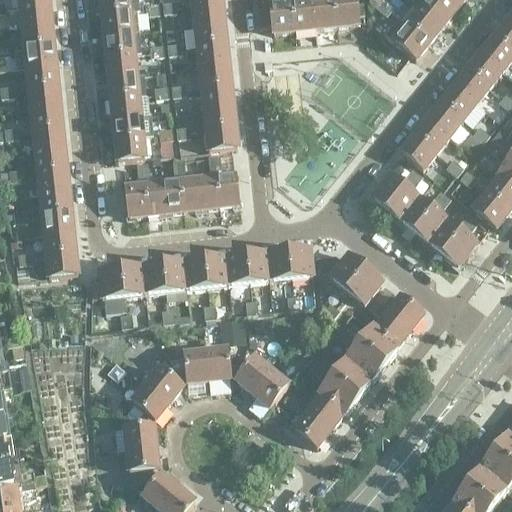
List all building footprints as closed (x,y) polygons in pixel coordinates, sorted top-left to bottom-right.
[(49,9),(47,0),(19,0),(20,12),(49,9)] [(129,18),(126,0),(99,0),(101,6),(102,21),(129,18)] [(222,8),(220,0),(192,0),(193,11),(222,8)] [(455,16),(435,0),(431,0),(420,15),(442,32),(455,16)] [(468,0),(435,0),(455,16),(468,0)] [(355,7),(355,4),(333,6),(336,33),(358,30),(357,27),(357,24),(357,20),(364,20),(363,7),(355,7)] [(392,11),(384,5),(380,10),(388,16),(392,11)] [(336,33),(333,6),(313,8),(315,35),(336,33)] [(224,29),(222,8),(193,11),(196,32),(224,29)] [(315,35),(313,8),(292,11),(295,37),(315,35)] [(51,30),(49,9),(20,12),(23,33),(51,30)] [(388,16),(380,10),(377,14),(385,20),(388,16)] [(295,37),(292,11),(270,13),(272,33),(273,37),(273,40),(295,37)] [(272,33),(270,13),(257,14),(260,35),(266,34),(272,33)] [(442,32),(420,15),(407,31),(429,49),(442,32)] [(137,17),(129,18),(102,21),(104,42),(131,39),(139,38),(137,17)] [(429,49),(407,31),(398,23),(384,40),(393,48),(411,62),(413,63),(416,66),(429,49)] [(511,31),(507,28),(494,44),(511,58),(511,31)] [(226,50),(224,29),(196,32),(198,53),(226,50)] [(53,51),(51,30),(23,33),(25,54),(53,51)] [(133,60),(131,39),(104,42),(107,63),(133,60)] [(511,64),(511,58),(494,44),(481,60),(502,77),(511,64)] [(228,71),(226,50),(198,53),(200,74),(228,71)] [(55,72),(53,51),(25,54),(27,75),(55,72)] [(135,81),(133,60),(107,63),(108,78),(109,83),(135,81)] [(502,77),(481,60),(468,77),(489,94),(502,77)] [(231,92),(228,71),(200,74),(202,95),(231,92)] [(57,93),(55,72),(27,75),(29,96),(57,93)] [(489,94),(468,77),(455,93),(476,110),(489,94)] [(138,101),(135,81),(109,83),(111,104),(138,101)] [(233,113),(231,92),(202,95),(205,116),(233,113)] [(60,114),(57,93),(29,96),(31,117),(60,114)] [(476,110),(455,93),(442,110),(463,126),(476,110)] [(511,109),(511,105),(504,100),(501,103),(511,111),(511,109)] [(140,122),(138,101),(111,104),(113,120),(113,125),(140,122)] [(511,111),(501,103),(498,107),(508,115),(511,111)] [(463,126),(442,110),(429,126),(450,143),(463,126)] [(235,133),(233,113),(205,116),(207,136),(235,133)] [(62,134),(60,114),(31,117),(34,137),(62,134)] [(142,143),(140,122),(113,125),(115,146),(142,143)] [(450,143),(429,126),(415,142),(436,159),(450,143)] [(318,153),(336,168),(354,148),(336,132),(318,153)] [(488,140),(478,132),(475,136),(485,144),(488,140)] [(237,155),(235,133),(207,136),(209,158),(232,156),(237,155)] [(64,155),(62,134),(34,137),(36,158),(64,155)] [(485,144),(475,136),(472,140),(481,148),(485,144)] [(423,176),(436,159),(415,142),(402,159),(404,161),(423,176)] [(144,165),(142,143),(115,146),(118,168),(120,167),(144,165)] [(502,151),(492,143),(488,147),(498,155),(502,151)] [(498,155),(488,147),(485,151),(495,159),(498,155)] [(66,176),(64,155),(36,158),(38,179),(66,176)] [(461,173),(452,165),(449,169),(458,177),(461,173)] [(511,166),(499,182),(498,183),(500,184),(500,183),(511,192),(511,166)] [(458,177),(449,169),(446,173),(455,181),(458,177)] [(411,186),(417,178),(412,174),(406,182),(411,186)] [(68,197),(66,176),(38,179),(40,200),(68,197)] [(475,184),(465,176),(462,180),(472,188),(475,184)] [(416,190),(422,182),(417,178),(411,186),(416,190)] [(472,188),(462,180),(459,184),(469,191),(472,188)] [(237,206),(234,181),(225,182),(225,184),(216,185),(219,214),(233,212),(233,214),(240,214),(240,209),(239,205),(237,206)] [(376,208),(386,216),(404,194),(397,188),(399,187),(391,181),(376,200),(374,199),(372,202),(369,205),(375,210),(376,208)] [(511,192),(500,183),(500,184),(487,200),(509,218),(511,213),(511,192)] [(219,214),(216,185),(208,186),(207,184),(198,185),(202,218),(208,218),(207,215),(219,214)] [(202,218),(198,185),(189,186),(189,188),(180,189),(183,218),(195,216),(195,219),(202,218)] [(183,218),(180,189),(172,190),(172,188),(162,189),(166,222),(172,221),(172,219),(183,218)] [(166,222),(162,189),(153,190),(153,192),(145,193),(148,221),(159,220),(160,223),(166,222)] [(148,221),(145,193),(135,194),(135,192),(126,193),(128,217),(126,217),(127,222),(127,226),(134,225),(134,223),(148,221)] [(412,200),(404,194),(386,216),(396,224),(394,226),(399,230),(420,203),(414,198),(412,200)] [(71,218),(68,197),(40,200),(43,221),(71,218)] [(439,209),(445,201),(441,197),(434,205),(439,209)] [(509,218),(487,200),(473,217),(491,231),(493,233),(496,235),(509,218)] [(444,212),(450,205),(445,201),(439,209),(444,212)] [(415,239),(433,217),(425,211),(427,209),(420,203),(399,230),(404,234),(406,232),(415,239)] [(427,252),(449,226),(442,220),(440,223),(433,217),(415,239),(424,246),(423,248),(427,252)] [(73,239),(71,218),(43,221),(45,242),(73,239)] [(467,231),(474,223),(469,220),(463,227),(467,231)] [(472,235),(478,227),(474,223),(467,231),(472,235)] [(443,262),(461,239),(454,233),(455,231),(449,226),(427,252),(432,256),(434,254),(443,262)] [(75,260),(73,239),(45,242),(47,263),(75,260)] [(461,268),(477,249),(470,243),(468,245),(461,239),(443,262),(454,270),(453,272),(458,276),(460,273),(463,270),(461,268)] [(310,260),(310,256),(288,259),(291,285),(312,283),(310,260)] [(291,285),(288,259),(267,261),(270,288),(291,285)] [(77,281),(75,260),(47,263),(49,284),(74,282),(77,281)] [(270,288),(267,261),(246,263),(249,290),(270,288)] [(347,298),(365,276),(348,262),(346,265),(344,267),(330,284),(347,298)] [(249,290),(246,263),(225,265),(228,292),(249,290)] [(228,292),(225,265),(204,268),(207,294),(228,292)] [(207,294),(204,268),(184,270),(186,297),(207,294)] [(186,297),(184,270),(163,272),(166,299),(186,297)] [(166,299),(163,272),(142,274),(145,301),(166,299)] [(145,301),(142,274),(121,277),(124,303),(145,301)] [(381,291),(382,289),(365,276),(347,298),(364,311),(371,303),(381,291)] [(124,303),(121,277),(99,279),(100,282),(100,286),(102,306),(124,303)] [(382,309),(375,304),(374,305),(371,308),(378,314),(382,309)] [(423,322),(401,304),(387,321),(409,339),(423,322)] [(378,314),(371,308),(368,313),(374,319),(378,314)] [(329,326),(336,316),(334,314),(329,310),(323,318),(322,320),(329,326)] [(409,339),(387,321),(374,337),(374,338),(396,355),(409,339)] [(270,324),(254,326),(256,342),(272,340),(270,324)] [(243,326),(221,328),(223,351),(245,349),(243,326)] [(350,338),(345,334),(342,332),(340,334),(339,336),(346,343),(350,338)] [(346,343),(339,336),(335,341),(343,347),(346,343)] [(396,355),(374,338),(374,337),(373,336),(372,336),(359,353),(384,373),(398,356),(396,355)] [(384,373),(359,353),(346,369),(371,389),(384,373)] [(305,370),(312,361),(308,357),(300,367),(305,370)] [(230,385),(229,373),(227,358),(206,360),(209,388),(230,386),(230,385)] [(209,388),(206,360),(184,363),(186,378),(187,390),(187,391),(209,388)] [(324,371),(316,364),(312,369),(320,375),(324,371)] [(253,401),(271,379),(254,365),(244,377),(237,387),(236,388),(253,401)] [(320,375),(312,369),(308,374),(316,380),(320,375)] [(371,389),(346,369),(333,386),(358,406),(371,389)] [(237,387),(244,377),(238,372),(229,373),(230,385),(234,385),(237,387)] [(0,399),(11,398),(7,375),(4,375),(0,375),(0,399)] [(181,393),(172,385),(160,376),(146,393),(168,411),(182,394),(181,393)] [(187,390),(186,378),(177,379),(172,385),(181,393),(184,390),(187,390)] [(276,407),(287,392),(271,379),(253,401),(269,414),(276,407)] [(358,406),(333,386),(320,402),(319,402),(321,404),(321,403),(343,421),(345,423),(358,406)] [(168,411),(146,393),(133,409),(144,419),(154,427),(155,427),(168,411)] [(298,403),(290,397),(286,402),(294,408),(298,403)] [(294,408),(286,402),(282,407),(290,413),(294,408)] [(343,421),(321,403),(321,404),(308,420),(330,437),(343,421)] [(0,422),(9,421),(7,409),(1,410),(0,405),(0,422)] [(152,429),(154,427),(144,419),(139,426),(140,435),(152,433),(152,429)] [(330,437),(308,420),(295,437),(317,454),(330,437)] [(0,446),(6,445),(4,434),(11,433),(9,421),(0,422),(0,446)] [(152,433),(140,435),(125,436),(127,458),(155,455),(153,433),(152,433)] [(511,447),(509,445),(507,443),(494,460),(511,474),(511,447)] [(0,469),(17,467),(13,444),(6,445),(0,446),(0,469)] [(158,476),(156,460),(155,455),(127,458),(130,479),(145,478),(157,476),(158,476)] [(511,489),(511,474),(494,460),(481,477),(506,497),(511,489)] [(0,469),(0,491),(20,488),(19,479),(17,467),(0,469)] [(152,492),(160,482),(157,480),(157,476),(145,478),(146,486),(152,492)] [(493,511),(506,497),(481,477),(468,493),(491,511),(493,511)] [(21,493),(34,491),(32,481),(32,478),(19,479),(21,493)] [(45,479),(32,481),(34,491),(47,489),(45,479)] [(153,511),(163,511),(178,495),(161,481),(160,482),(152,492),(143,503),(153,511)] [(21,493),(20,488),(0,491),(0,497),(17,495),(21,495),(21,493)] [(491,511),(468,493),(454,510),(456,511),(457,511),(491,511)] [(0,511),(19,511),(17,495),(0,497),(0,511)] [(191,511),(195,509),(178,495),(163,511),(191,511)]
